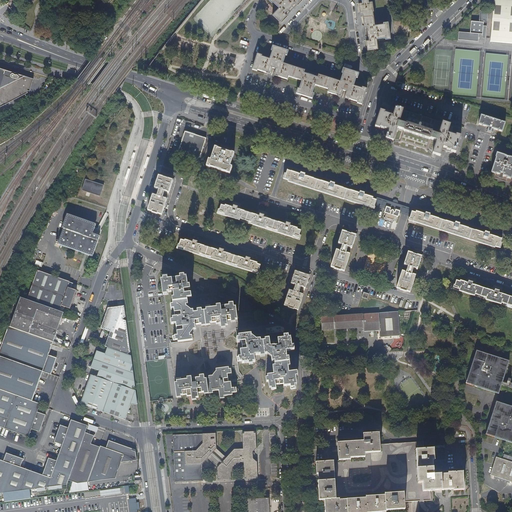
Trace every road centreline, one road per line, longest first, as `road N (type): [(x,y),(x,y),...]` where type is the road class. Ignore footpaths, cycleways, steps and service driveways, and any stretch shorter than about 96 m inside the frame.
road 1 (residential): [(124,241),(100,276),(60,386),(80,416),(139,430)]
road 2 (residential): [(282,418),(302,379),(296,331),(153,255)]
road 3 (primary): [(172,101),(355,159)]
road 4 (primary): [(359,146),(176,89)]
road 5 (residential): [(366,124),(246,84),(255,34)]
road 6 (primary): [(355,159),(511,208)]
road 7 (primary): [(511,199),(359,146)]
road 8 (residential): [(172,101),(124,241)]
road 9 (residential): [(152,428),(282,418)]
